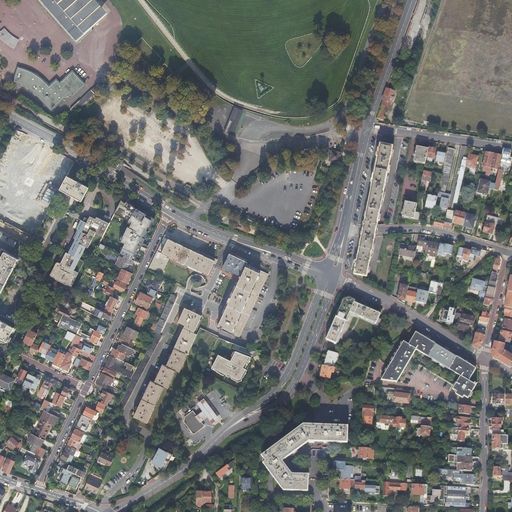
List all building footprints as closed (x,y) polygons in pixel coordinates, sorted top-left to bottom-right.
[(38,0),(77,44),(92,30),(91,28),(108,13),(96,0),(38,0)] [(4,28),(0,31),(0,37),(6,43),(14,48),(19,40),(11,35),(4,28)] [(46,104),(47,105),(54,98),(58,103),(67,95),(69,98),(71,96),(72,97),(85,84),(72,71),(60,83),(56,79),(49,86),(43,80),(38,76),(31,72),(23,69),(18,67),(14,81),(20,84),(26,87),(31,90),(34,92),(37,95),(40,97),(43,101),(46,104)] [(79,100),(69,109),(76,111),(93,94),(94,94),(101,87),(98,83),(91,90),(90,90),(79,100)] [(395,92),(387,89),(381,104),(384,105),(386,101),(391,103),(395,92)] [(54,98),(47,105),(51,110),(58,103),(54,98)] [(234,107),(224,131),(234,135),(244,111),(234,107)] [(11,149),(22,154),(27,145),(16,140),(11,149)] [(27,158),(34,146),(28,143),(27,145),(22,154),(20,158),(19,159),(24,162),(25,162),(27,158)] [(364,223),(364,225),(377,225),(378,222),(379,216),(381,207),(384,193),(386,184),(387,178),(388,174),(389,167),(391,157),(392,152),(393,147),(380,144),(379,149),(378,155),(376,154),(376,157),(377,157),(373,180),(371,180),(371,183),(372,184),(371,187),(368,203),(365,218),(364,222),(364,223)] [(41,150),(34,146),(27,158),(35,162),(41,150)] [(414,162),(425,165),(426,158),(428,150),(416,148),(414,162)] [(435,150),(428,148),(428,150),(426,158),(433,160),(435,150)] [(48,174),(59,154),(50,149),(39,169),(48,174)] [(444,166),(442,176),(438,192),(445,194),(454,150),(447,149),(446,153),(444,166)] [(329,160),(332,161),(339,162),(341,152),(336,151),(331,151),(329,160)] [(436,151),(434,162),(439,163),(439,165),(444,166),(446,153),(436,151)] [(486,168),(484,176),(490,177),(491,173),(489,173),(490,168),(499,170),(500,166),(500,163),(502,157),(485,153),(482,167),(486,168)] [(509,153),(503,153),(502,157),(500,163),(505,164),(504,169),(508,170),(511,160),(508,160),(509,153)] [(478,157),(468,155),(466,162),(465,167),(470,168),(469,174),(473,175),(475,169),(478,157)] [(369,187),(371,187),(372,184),(371,183),(371,180),(373,180),(377,157),(376,157),(375,157),(369,187)] [(457,201),(461,185),(465,169),(465,167),(466,162),(462,161),(460,168),(455,193),(457,193),(455,201),(457,201)] [(0,163),(0,180),(1,181),(9,166),(1,162),(0,163)] [(58,175),(66,179),(67,177),(71,170),(63,166),(58,175)] [(499,170),(496,179),(493,192),(497,193),(503,171),(502,171),(502,168),(501,168),(502,166),(500,166),(499,170)] [(21,168),(14,180),(24,186),(30,174),(21,168)] [(432,174),(423,172),(420,189),(426,190),(428,182),(430,182),(432,174)] [(327,177),(318,174),(316,179),(325,182),(327,177)] [(66,179),(59,191),(72,197),(81,203),(89,189),(79,184),(67,177),(66,179)] [(484,178),(483,184),(486,185),(485,188),(489,189),(491,180),(484,178)] [(40,198),(29,193),(23,203),(34,209),(40,198)] [(428,195),(425,207),(435,209),(437,197),(436,197),(429,196),(428,195)] [(446,210),(447,206),(445,206),(446,202),(448,202),(448,201),(447,200),(441,198),(439,208),(446,210)] [(123,259),(124,256),(129,258),(135,261),(141,264),(149,246),(143,244),(155,220),(137,208),(134,206),(127,201),(126,203),(122,200),(120,203),(115,213),(120,215),(129,221),(132,223),(130,228),(128,227),(123,238),(124,238),(122,242),(125,244),(119,257),(120,257),(123,259)] [(402,218),(414,220),(415,213),(417,206),(405,203),(402,218)] [(455,213),(447,211),(445,222),(444,223),(452,225),(452,224),(455,213)] [(455,212),(455,213),(452,224),(463,226),(466,215),(455,212)] [(466,215),(463,226),(472,229),(475,217),(466,215)] [(95,236),(102,240),(109,224),(97,218),(96,220),(90,217),(89,220),(87,219),(84,220),(83,222),(81,221),(75,231),(76,231),(73,238),(73,240),(75,241),(68,255),(67,254),(67,256),(63,254),(62,254),(49,278),(71,289),(83,265),(79,263),(85,250),(87,251),(95,236)] [(494,226),(485,223),(482,232),(492,235),(494,226)] [(364,225),(362,235),(375,235),(376,232),(377,227),(377,225),(364,225)] [(375,235),(362,235),(361,240),(360,245),(358,255),(357,261),(355,261),(355,264),(356,265),(355,270),(354,275),(367,277),(368,273),(369,267),(371,258),(373,245),(375,238),(375,235)] [(165,236),(158,251),(170,257),(171,258),(177,261),(177,263),(185,267),(194,271),(195,270),(202,273),(202,275),(208,278),(215,262),(192,251),(169,239),(170,238),(165,236)] [(428,242),(425,253),(430,254),(429,256),(437,258),(437,255),(440,245),(428,242)] [(417,247),(401,243),(399,254),(415,257),(417,247)] [(440,244),(440,245),(437,255),(445,257),(446,254),(451,256),(453,247),(440,244)] [(468,262),(468,264),(472,266),(474,256),(480,257),(481,252),(476,250),(472,249),(471,252),(468,262)] [(464,250),(462,258),(461,260),(468,262),(471,252),(464,250)] [(161,277),(171,258),(170,257),(158,251),(148,270),(161,277)] [(0,337),(6,341),(7,340),(9,341),(11,337),(9,336),(14,328),(0,320),(0,294),(18,260),(5,252),(0,261),(0,337)] [(230,255),(223,269),(240,277),(239,279),(241,279),(247,266),(248,264),(230,255)] [(119,257),(115,266),(122,269),(126,271),(129,265),(133,265),(135,261),(129,258),(124,256),(123,259),(120,257),(119,257)] [(501,259),(496,258),(492,272),(497,273),(501,259)] [(241,279),(238,284),(234,292),(218,326),(221,328),(220,329),(223,330),(223,329),(238,336),(266,275),(247,266),(241,279)] [(127,285),(132,274),(126,271),(122,269),(117,278),(112,275),(111,277),(113,278),(127,285)] [(99,271),(95,279),(97,280),(100,282),(104,274),(99,271)] [(497,274),(492,273),(489,284),(488,287),(495,289),(496,286),(495,286),(496,280),(495,280),(497,274)] [(157,292),(163,281),(156,277),(155,279),(154,281),(145,276),(141,284),(147,287),(157,292)] [(70,290),(71,289),(49,278),(48,280),(53,282),(53,284),(65,290),(65,288),(70,290)] [(488,287),(489,284),(473,279),(471,289),(481,292),(479,296),(480,296),(479,303),(483,304),(485,298),(485,296),(488,287)] [(114,289),(123,293),(126,286),(117,282),(113,288),(114,289)] [(431,282),(429,293),(436,294),(438,284),(431,282)] [(415,289),(409,287),(408,288),(407,293),(406,301),(415,303),(415,301),(418,290),(418,289),(417,289),(418,285),(416,284),(415,289)] [(106,294),(110,297),(114,289),(113,288),(109,286),(107,285),(105,289),(108,290),(106,294)] [(400,286),(397,299),(397,300),(405,305),(406,301),(407,293),(408,288),(400,286)] [(93,288),(91,287),(86,296),(93,299),(95,296),(94,293),(91,292),(93,288)] [(488,287),(485,296),(493,298),(495,289),(488,287)] [(155,296),(157,293),(147,288),(145,291),(155,296)] [(418,290),(415,301),(426,304),(429,293),(418,290)] [(147,309),(152,298),(140,292),(135,303),(147,309)] [(23,311),(30,315),(37,300),(25,293),(17,310),(22,313),(23,311)] [(52,296),(46,293),(41,305),(47,308),(52,296)] [(157,333),(154,339),(159,341),(159,340),(160,341),(162,337),(160,336),(178,297),(171,294),(169,298),(166,305),(166,307),(160,319),(157,325),(155,330),(154,332),(157,333)] [(485,296),(485,298),(483,304),(483,306),(488,307),(489,303),(492,304),(493,298),(485,296)] [(106,305),(114,309),(119,301),(110,297),(106,305)] [(343,300),(327,340),(337,344),(349,314),(354,316),(354,314),(381,326),(384,320),(378,318),(380,314),(354,302),(355,300),(349,298),(343,300)] [(81,324),(82,324),(82,323),(82,321),(77,318),(77,316),(75,315),(77,312),(69,308),(68,310),(58,305),(55,312),(81,324)] [(97,310),(111,316),(114,309),(106,305),(104,311),(98,308),(97,310)] [(143,318),(145,320),(149,314),(149,313),(139,308),(136,315),(139,316),(143,318)] [(186,326),(175,348),(186,353),(187,351),(190,353),(198,335),(194,333),(202,317),(185,308),(178,322),(186,326)] [(444,309),(440,321),(446,322),(446,324),(450,325),(454,310),(449,309),(449,310),(444,309)] [(94,316),(102,320),(103,318),(104,318),(109,320),(111,316),(97,310),(94,316)] [(481,318),(479,318),(478,322),(488,324),(490,315),(486,314),(486,312),(482,311),(481,318)] [(55,312),(49,324),(60,329),(69,333),(75,336),(80,338),(90,342),(92,338),(81,333),(82,331),(80,330),(82,324),(81,324),(55,312)] [(458,320),(455,329),(467,332),(469,326),(473,327),(475,318),(462,315),(460,321),(458,320)] [(504,320),(501,331),(511,334),(511,329),(511,328),(510,328),(511,322),(504,320)] [(97,331),(104,334),(106,329),(100,326),(98,329),(97,331)] [(123,335),(131,339),(135,331),(127,327),(123,335)] [(93,331),(94,330),(90,328),(89,332),(93,334),(92,338),(90,342),(101,347),(103,343),(99,341),(102,335),(93,331)] [(36,335),(28,331),(23,342),(31,346),(32,343),(36,335)] [(511,333),(511,334),(501,331),(499,341),(509,343),(511,336),(511,333)] [(72,342),(75,336),(69,333),(66,339),(72,342)] [(390,366),(387,371),(382,380),(397,382),(416,349),(460,376),(452,389),(457,392),(456,393),(462,398),(464,396),(468,398),(476,385),(468,381),(476,369),(469,365),(464,362),(462,361),(457,358),(447,352),(444,349),(434,344),(429,341),(426,339),(421,336),(416,333),(408,345),(403,342),(403,343),(400,348),(398,351),(395,356),(394,358),(391,363),(390,366)] [(475,334),(472,346),(478,349),(482,347),(485,336),(475,334)] [(75,347),(80,338),(75,336),(72,342),(71,345),(75,347)] [(126,346),(127,347),(130,340),(122,336),(118,343),(124,345),(126,346)] [(154,339),(120,402),(118,407),(123,410),(126,404),(160,341),(159,340),(159,341),(154,339)] [(41,357),(45,359),(50,350),(52,346),(44,342),(39,352),(42,353),(41,357)] [(493,358),(511,369),(511,367),(511,363),(511,346),(494,342),(491,354),(493,358)] [(29,350),(27,355),(29,356),(31,352),(35,354),(39,346),(32,343),(31,346),(29,350)] [(75,347),(71,345),(68,352),(70,353),(71,350),(74,352),(73,354),(74,355),(77,356),(79,352),(82,353),(81,354),(94,361),(96,357),(89,354),(77,348),(75,347)] [(77,348),(89,354),(91,350),(92,350),(93,349),(85,345),(83,348),(79,346),(77,348)] [(117,351),(140,361),(141,358),(133,354),(134,350),(132,349),(127,347),(126,346),(125,348),(123,348),(120,346),(117,351)] [(111,355),(122,361),(125,355),(114,350),(114,349),(111,348),(109,352),(112,353),(111,355)] [(186,353),(175,348),(167,366),(163,364),(155,382),(151,380),(138,410),(134,416),(148,423),(151,416),(165,387),(169,389),(177,371),(180,372),(190,353),(187,351),(186,353)] [(50,350),(45,359),(54,363),(58,354),(50,350)] [(326,366),(340,354),(327,350),(324,365),(326,366)] [(54,363),(53,364),(60,367),(66,355),(59,352),(58,354),(54,363)] [(70,353),(68,352),(66,355),(60,367),(67,371),(71,362),(70,362),(69,361),(72,354),(70,353)] [(212,368),(224,374),(225,373),(232,377),(232,378),(237,381),(241,380),(251,359),(235,353),(230,362),(217,356),(212,368)] [(103,365),(131,379),(133,375),(112,365),(115,359),(111,356),(109,360),(107,359),(106,361),(108,362),(106,365),(104,364),(103,365)] [(93,364),(81,358),(78,365),(82,367),(89,371),(93,364)] [(134,367),(126,363),(125,366),(127,367),(126,369),(132,371),(134,367)] [(333,372),(334,367),(326,366),(324,365),(321,365),(319,376),(330,378),(330,377),(331,372),(333,372)] [(102,373),(113,379),(116,373),(102,366),(100,370),(101,371),(103,372),(102,373)] [(22,369),(18,378),(22,380),(27,371),(22,369)] [(0,385),(10,391),(18,374),(16,373),(14,378),(10,377),(7,375),(0,371),(0,385)] [(99,380),(110,386),(113,379),(102,373),(101,372),(99,377),(100,377),(99,380)] [(36,377),(29,373),(24,385),(31,388),(36,377)] [(42,375),(38,373),(36,377),(31,388),(30,389),(34,391),(42,375)] [(38,393),(46,397),(52,385),(53,383),(45,380),(42,385),(41,387),(38,393)] [(109,387),(110,386),(99,380),(96,386),(108,392),(108,391),(110,388),(109,387)] [(68,388),(65,386),(61,394),(65,396),(68,398),(70,395),(67,394),(70,389),(68,388)] [(100,403),(105,405),(107,406),(110,400),(109,399),(111,395),(109,394),(107,393),(106,392),(102,391),(100,395),(103,397),(100,403)] [(54,404),(60,407),(61,405),(65,396),(61,394),(57,392),(52,403),(54,404)] [(409,404),(410,394),(394,392),(393,402),(397,402),(404,403),(409,404)] [(494,404),(494,408),(498,408),(504,408),(504,395),(497,395),(497,394),(497,393),(496,393),(495,393),(494,393),(494,394),(494,397),(493,397),(493,398),(493,404),(494,404)] [(12,401),(7,398),(1,409),(10,413),(14,404),(12,403),(12,401)] [(202,411),(197,416),(195,413),(195,416),(204,426),(204,425),(201,422),(207,417),(213,424),(219,419),(204,398),(197,404),(202,411)] [(41,408),(44,410),(57,416),(59,412),(50,408),(49,409),(47,408),(47,406),(48,407),(49,406),(52,408),(54,404),(52,403),(45,399),(41,408)] [(96,407),(102,410),(105,405),(100,403),(99,402),(98,402),(96,407)] [(185,410),(188,414),(193,410),(198,407),(195,403),(185,410)] [(469,415),(470,406),(460,405),(458,413),(469,415)] [(91,419),(92,419),(96,412),(100,414),(102,410),(96,407),(94,410),(86,406),(82,414),(91,419)] [(363,413),(363,424),(372,425),(373,416),(374,407),(364,406),(363,413)] [(44,410),(41,418),(52,423),(54,424),(57,416),(44,410)] [(193,434),(204,426),(195,416),(195,413),(193,410),(188,414),(184,417),(184,421),(193,434)] [(85,431),(91,419),(82,414),(76,426),(85,431)] [(389,424),(393,425),(394,418),(390,417),(385,417),(383,417),(381,417),(380,424),(384,424),(384,425),(385,426),(388,427),(389,426),(389,424)] [(418,420),(417,424),(431,425),(432,418),(421,417),(421,420),(418,420)] [(397,419),(394,418),(393,425),(393,427),(396,428),(401,428),(405,429),(406,421),(401,420),(401,419),(397,418),(397,419)] [(454,424),(453,428),(459,428),(468,429),(471,429),(471,426),(469,425),(469,419),(457,418),(454,418),(454,424)] [(496,430),(497,430),(499,430),(499,427),(500,427),(501,422),(502,422),(502,418),(493,418),(493,422),(492,422),(492,426),(489,426),(489,430),(496,430)] [(42,419),(38,426),(48,431),(51,424),(42,419)] [(13,423),(7,420),(4,425),(7,426),(6,428),(9,430),(13,423)] [(304,425),(262,456),(266,461),(263,464),(283,491),(307,491),(308,475),(292,474),(283,461),(309,442),(347,443),(347,427),(304,425)] [(35,434),(44,438),(48,431),(38,426),(35,434)] [(418,432),(417,433),(418,436),(421,435),(429,436),(430,428),(421,427),(421,429),(417,428),(417,430),(418,432)] [(71,438),(79,442),(84,433),(75,428),(71,438)] [(453,428),(452,433),(454,433),(454,435),(457,435),(457,438),(458,438),(458,441),(459,441),(460,442),(461,442),(462,442),(464,442),(464,439),(465,439),(466,434),(468,434),(472,435),(472,429),(471,429),(468,429),(459,428),(453,428)] [(43,443),(45,439),(44,438),(35,434),(32,432),(28,440),(38,445),(41,447),(42,446),(40,445),(41,442),(43,443)] [(492,435),(492,449),(500,449),(500,444),(508,444),(508,435),(492,435)] [(12,438),(7,443),(12,448),(17,443),(12,438)] [(67,445),(75,449),(79,442),(71,438),(70,440),(68,439),(68,441),(69,441),(67,445)] [(41,447),(38,445),(34,453),(36,454),(42,457),(46,449),(41,447)] [(71,455),(72,455),(73,453),(74,452),(79,455),(80,452),(75,449),(67,445),(66,447),(65,447),(64,448),(66,449),(64,451),(69,454),(71,455)] [(21,450),(22,448),(21,447),(14,460),(9,458),(6,464),(5,466),(2,471),(9,473),(10,473),(20,452),(21,450)] [(373,448),(360,447),(359,458),(373,459),(374,448),(373,448)] [(457,453),(457,456),(470,457),(471,449),(465,449),(457,448),(452,447),(452,453),(456,453),(457,453)] [(159,461),(157,465),(165,468),(171,455),(158,449),(151,462),(155,464),(158,460),(159,461)] [(59,458),(66,461),(69,454),(64,451),(61,457),(60,457),(59,458)] [(105,464),(110,466),(114,458),(101,452),(97,460),(98,460),(105,464)] [(34,457),(27,453),(23,461),(31,465),(29,470),(36,472),(41,460),(34,457)] [(454,458),(454,462),(458,463),(461,463),(462,463),(471,464),(472,457),(470,457),(457,456),(454,455),(454,458)] [(60,460),(58,465),(64,468),(72,472),(81,476),(83,478),(86,473),(69,464),(68,467),(64,466),(65,462),(60,460)] [(341,470),(340,479),(352,480),(353,477),(353,466),(345,466),(345,462),(333,461),(333,469),(341,470)] [(457,470),(459,471),(462,471),(472,471),(472,464),(471,464),(462,463),(461,463),(458,463),(457,466),(457,470)] [(229,467),(227,465),(216,474),(220,478),(228,471),(227,469),(229,467)] [(502,480),(502,475),(500,475),(500,467),(494,467),(494,480),(502,480)] [(72,472),(64,468),(61,473),(63,474),(60,482),(66,485),(71,476),(72,472)] [(453,477),(453,483),(462,484),(474,485),(475,484),(475,475),(463,474),(462,474),(462,471),(459,471),(459,474),(454,474),(454,477),(453,477)] [(81,476),(72,472),(71,476),(72,477),(68,484),(76,488),(77,485),(80,480),(81,476)] [(101,485),(102,483),(89,477),(88,479),(84,488),(89,490),(90,489),(92,490),(91,491),(96,494),(101,485)] [(242,488),(242,492),(248,492),(249,488),(251,488),(251,479),(242,479),(242,488)] [(354,485),(354,480),(353,480),(352,480),(340,479),(339,488),(344,488),(344,493),(349,494),(350,485),(354,485)] [(363,490),(365,490),(365,485),(365,481),(360,480),(358,480),(358,481),(355,481),(355,487),(363,488),(363,490)] [(388,482),(384,482),(383,496),(391,496),(392,489),(406,490),(407,483),(402,483),(388,482)] [(409,488),(409,494),(424,495),(424,484),(412,484),(412,488),(409,488)] [(365,490),(365,491),(375,492),(375,493),(379,494),(380,486),(369,486),(365,485),(365,490)] [(440,500),(444,500),(445,486),(435,485),(435,488),(440,488),(440,496),(438,495),(438,498),(440,498),(440,500)] [(465,503),(466,487),(447,486),(446,506),(465,507),(469,507),(469,503),(465,503)] [(211,492),(197,492),(197,495),(196,505),(196,506),(204,506),(204,503),(211,503),(211,492)]
